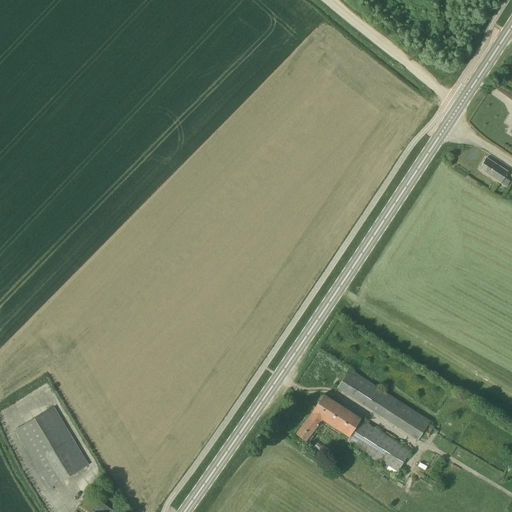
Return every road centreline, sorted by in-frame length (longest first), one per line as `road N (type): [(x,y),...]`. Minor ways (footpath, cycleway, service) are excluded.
road 1 (secondary): [(184,511),(448,120)]
road 2 (unclassified): [(458,105),(324,0)]
road 3 (track): [(481,71),(364,0)]
